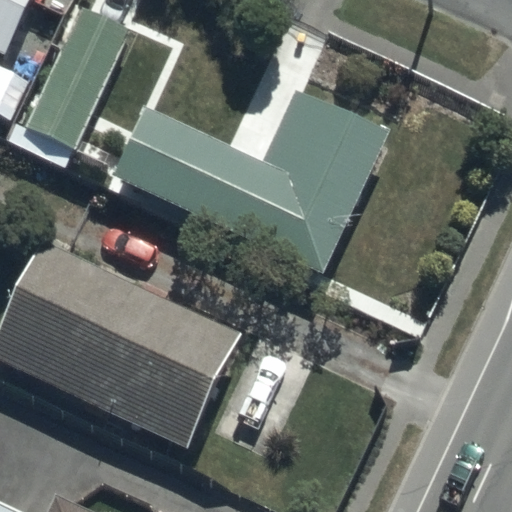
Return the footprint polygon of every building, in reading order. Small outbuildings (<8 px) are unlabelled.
[(0,0),(0,53),(9,58),(37,0),(0,0)] [(79,155),(132,34),(83,12),(30,132),(17,126),(9,145),(68,171),(76,154),(79,155)] [(330,280),(393,140),(300,98),(266,165),(150,114),(119,183),(239,237),(236,245),(262,256),(264,251),(330,280)] [(49,246),(0,346),(0,360),(193,455),(246,341),(49,246)] [(0,511),(91,511),(60,497),(52,511),(14,511),(0,505),(0,511)]
